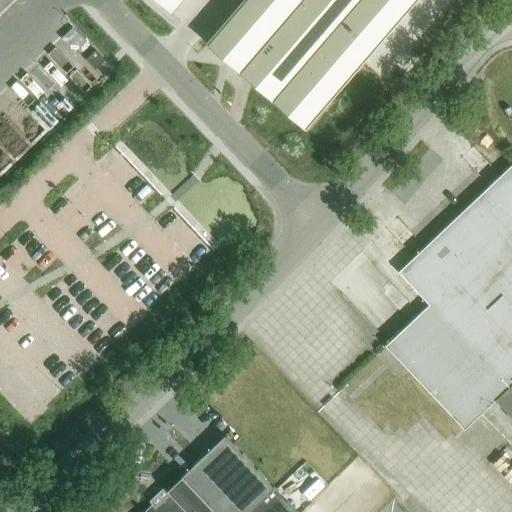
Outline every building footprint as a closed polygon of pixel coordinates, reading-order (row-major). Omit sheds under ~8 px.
[(242,0),(206,43),(306,129),(417,0),(242,0)] [(61,38),(74,52),(86,41),(73,26),(61,38)] [(86,59),(95,70),(105,61),(95,50),(86,59)] [(495,400),(511,384),(511,164),(398,272),(429,305),(385,346),(464,429),(495,400)] [(511,511),(511,384),(495,400),(511,417),(511,511)] [(149,501),(152,504),(143,511),(296,511),(224,436),(166,492),(162,488),(149,501)]
